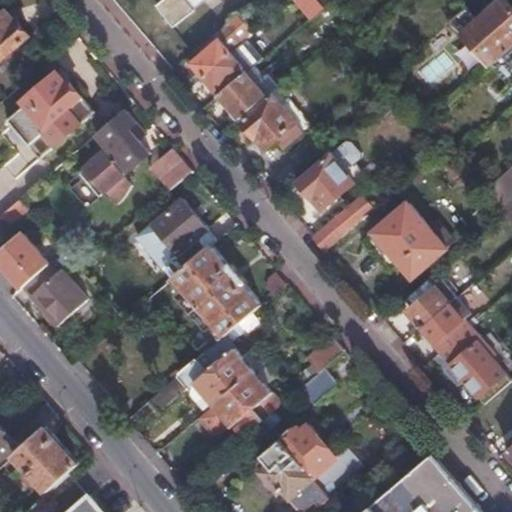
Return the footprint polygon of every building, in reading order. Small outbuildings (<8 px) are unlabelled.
[(163,0),(159,4),(175,25),(205,0),(163,0)] [(297,0),(312,17),(327,5),(322,0),(297,0)] [(501,0),(463,33),(491,66),(511,48),(511,8),(505,0),(501,0)] [(0,14),(0,60),(32,33),(18,16),(15,19),(6,9),(0,14)] [(197,60),(207,73),(235,49),(249,38),(256,32),(240,13),(202,44),(208,51),(197,60)] [(207,73),(223,93),(251,69),(265,57),(249,38),(235,49),(207,73)] [(223,93),(242,115),(270,91),(251,69),(223,93)] [(26,97),(49,125),(84,95),(69,77),(66,80),(58,71),(26,97)] [(315,123),(280,83),(271,90),(306,130),(315,123)] [(242,115),(240,116),(259,138),(260,136),(261,137),(267,144),(269,146),(279,138),(286,147),(306,130),(271,90),(270,91),(242,115)] [(145,133),(124,109),(99,132),(92,137),(108,154),(104,157),(102,154),(77,176),(97,201),(103,195),(115,209),(120,204),(125,198),(128,193),(121,181),(123,179),(121,176),(123,173),(127,177),(153,154),(139,138),(145,133)] [(294,155),(304,167),(328,147),(318,134),(294,155)] [(267,144),(261,137),(257,141),(262,147),(267,144)] [(319,195),(328,204),(357,181),(366,173),(357,160),(363,156),(364,151),(355,140),(349,139),(334,152),(302,179),(316,197),(319,195)] [(174,186),(194,170),(184,158),(176,149),(174,147),(151,168),(161,179),(164,176),(174,186)] [(511,167),(487,190),(501,207),(511,197),(511,167)] [(13,225),(32,209),(23,198),(3,214),(13,225)] [(183,270),(212,245),(202,233),(208,228),(184,199),(155,224),(179,252),(173,257),(183,270)] [(359,199),(353,204),(363,217),(370,211),(359,199)] [(377,230),(414,275),(451,244),(413,200),(377,230)] [(316,235),(326,248),(347,231),(363,217),(353,204),(336,218),(316,235)] [(0,259),(24,289),(53,264),(26,233),(0,253),(0,259)] [(225,335),(262,304),(246,285),(249,283),(233,263),(230,266),(212,245),(183,270),(176,276),(225,335)] [(139,284),(107,246),(82,268),(113,304),(139,284)] [(36,294),(60,324),(88,301),(63,270),(36,294)] [(277,294),(290,281),(279,270),(267,283),(277,294)] [(410,309),(423,325),(456,297),(452,293),(447,298),(438,286),(410,309)] [(456,297),(423,325),(437,342),(435,344),(439,348),(468,323),(455,307),(461,303),(456,297)] [(438,348),(441,352),(450,363),(452,363),(466,379),(486,403),(509,384),(474,343),(480,337),(468,323),(439,348),(438,348)] [(204,353),(211,347),(192,324),(182,333),(201,355),(204,353)] [(225,335),(221,338),(211,347),(204,353),(234,387),(254,370),(225,335)] [(336,357),(345,349),(333,335),(305,359),(317,373),(336,357)] [(450,363),(441,352),(435,358),(458,385),(466,379),(452,363),(450,363)] [(214,404),(234,387),(204,353),(201,355),(181,372),(191,385),(196,382),(214,404)] [(317,373),(301,387),(317,405),(351,375),(336,357),(317,373)] [(282,403),(254,370),(234,387),(262,420),(264,419),(273,411),(282,403)] [(179,395),(168,383),(150,400),(160,412),(179,395)] [(262,420),(234,387),(214,404),(198,418),(210,433),(221,434),(232,424),(243,437),(254,427),(262,420)] [(47,424),(58,413),(50,403),(29,422),(39,431),(47,424)] [(281,420),(273,411),(264,419),(272,428),(281,420)] [(264,419),(262,420),(254,427),(262,437),(272,428),(264,419)] [(0,455),(15,442),(0,424),(0,455)] [(49,490),(80,462),(47,424),(39,431),(16,452),(49,490)] [(298,426),(283,440),(315,476),(337,457),(311,428),(304,434),(298,426)] [(315,476),(283,440),(264,456),(272,465),(263,473),(281,492),(285,489),(302,507),(310,504),(317,498),(321,503),(331,495),(315,476)] [(482,511),(433,454),(364,511),(482,511)] [(176,474),(186,485),(192,480),(182,469),(176,474)] [(192,480),(186,485),(181,490),(191,501),(211,483),(202,472),(192,480)] [(105,511),(90,494),(69,511),(105,511)]
